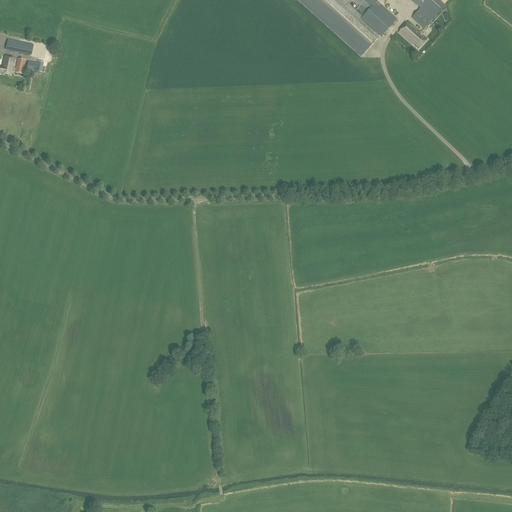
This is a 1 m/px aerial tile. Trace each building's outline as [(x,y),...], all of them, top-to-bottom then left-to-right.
[(17,36),(22,0),(12,0),(7,34),(17,36)] [(353,0),(360,6),(355,11),(343,0),(298,0),(361,57),(382,35),(383,36),(398,20),(375,0),(353,0)] [(425,30),(432,21),(420,10),(412,18),(425,30)] [(419,50),(429,40),(409,22),(399,33),(419,50)] [(8,40),(6,50),(18,53),(32,55),(34,45),(20,43),(8,40)] [(16,59),(4,56),(2,67),(0,66),(0,73),(12,76),(16,59)] [(15,73),(23,74),(26,61),(18,59),(15,73)] [(28,63),(26,74),(35,76),(36,71),(42,73),(44,63),(38,62),(37,65),(28,63)]
